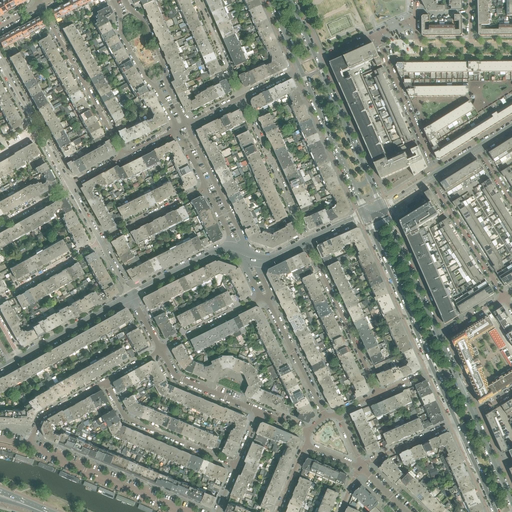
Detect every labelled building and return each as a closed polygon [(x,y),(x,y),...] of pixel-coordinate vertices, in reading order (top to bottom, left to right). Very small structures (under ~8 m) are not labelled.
[(9,6),(8,4),(6,0),(4,0),(1,2),(2,3),(7,12),(11,9),(10,6),(9,6)] [(14,4),(13,2),(13,1),(12,0),(6,0),(8,4),(9,6),(10,6),(11,9),(16,7),(15,4),(14,4)] [(78,6),(77,3),(76,3),(75,1),(76,1),(75,0),(73,0),(70,2),(75,11),(77,9),(78,10),(80,9),(78,6)] [(84,7),(80,0),(75,0),(76,1),(75,1),(76,3),(77,3),(78,6),(80,9),(84,7)] [(161,15),(158,8),(157,4),(159,3),(158,0),(155,1),(144,6),(145,10),(146,9),(149,16),(148,17),(150,20),(161,15)] [(193,7),(191,3),(192,3),(190,0),(189,0),(179,5),(182,11),(193,7)] [(226,7),(223,0),(220,2),(219,0),(206,0),(212,13),(223,8),(226,7)] [(264,14),(261,7),(258,0),(257,0),(247,5),(253,19),(264,14)] [(437,5),(437,2),(436,0),(425,0),(422,2),(426,9),(428,9),(429,9),(429,11),(445,10),(445,6),(444,6),(438,6),(437,5)] [(462,8),(461,0),(448,0),(448,3),(447,3),(445,4),(444,4),(444,6),(445,6),(445,10),(460,10),(462,8)] [(477,0),(478,10),(489,10),(491,9),(491,4),(491,0),(477,0)] [(75,11),(70,2),(65,4),(66,6),(67,8),(68,8),(69,10),(69,11),(70,14),(72,13),(72,12),(75,11)] [(69,10),(68,8),(67,8),(66,6),(65,4),(61,6),(65,16),(68,14),(68,15),(70,14),(69,11),(69,10)] [(65,16),(61,6),(56,9),(57,10),(56,10),(58,13),(58,12),(60,15),(59,15),(61,19),(63,18),(63,17),(65,16)] [(103,10),(99,12),(97,13),(99,16),(97,17),(98,20),(96,22),(97,23),(95,24),(98,29),(108,23),(106,19),(107,18),(110,16),(110,15),(112,14),(112,13),(109,7),(103,10)] [(196,13),(195,10),(194,10),(193,7),(182,11),(185,18),(196,13)] [(229,22),(226,15),(223,8),(212,13),(218,26),(229,22)] [(60,15),(58,12),(58,13),(56,10),(57,10),(56,9),(51,11),(56,21),(61,19),(59,15),(60,15)] [(489,14),(489,10),(478,10),(478,25),(488,25),(489,25),(489,20),(492,20),(491,13),(489,14)] [(202,27),(201,23),(200,24),(197,17),(198,16),(196,13),(185,18),(188,25),(186,26),(187,28),(189,27),(191,32),(192,31),(202,27)] [(270,27),(267,20),(264,14),(253,19),(256,25),(253,26),(252,27),(254,29),(257,27),(259,32),(270,27)] [(164,22),(161,16),(161,15),(150,20),(151,23),(152,23),(154,28),(155,30),(154,30),(156,34),(167,29),(170,28),(167,21),(164,22)] [(45,27),(39,17),(38,18),(38,17),(36,18),(36,19),(34,20),(36,23),(37,23),(38,25),(38,26),(40,30),(42,29),(45,27)] [(40,30),(38,26),(38,25),(37,23),(36,23),(34,20),(32,21),(30,22),(29,23),(31,26),(32,28),(32,29),(34,32),(37,31),(38,32),(40,31),(40,30)] [(235,35),(232,28),(229,22),(218,26),(224,39),(235,35)] [(34,32),(32,29),(32,28),(31,26),(29,23),(27,24),(25,25),(24,26),(25,29),(26,29),(27,31),(29,35),(34,32)] [(113,33),(111,29),(109,27),(110,26),(108,23),(98,29),(105,41),(115,36),(114,33),(113,33)] [(80,37),(73,25),(67,28),(63,30),(63,31),(64,33),(68,40),(69,42),(80,37)] [(29,35),(27,31),(26,29),(25,29),(24,26),(22,27),(21,27),(20,28),(19,29),(20,32),(21,32),(22,33),(22,34),(24,38),(29,35)] [(208,40),(205,34),(202,27),(192,31),(194,36),(189,38),(186,40),(187,42),(187,43),(193,40),(193,39),(195,39),(198,44),(208,40)] [(276,41),(273,34),(270,27),(259,32),(261,36),(258,38),(256,39),(258,43),(260,42),(263,41),(265,46),(276,41)] [(22,34),(22,33),(21,32),(20,32),(19,29),(18,28),(17,29),(16,29),(14,30),(13,31),(15,34),(16,35),(16,36),(19,40),(22,38),(22,39),(24,38),(22,34)] [(173,42),(167,29),(156,34),(157,37),(158,37),(161,44),(160,44),(162,47),(173,42)] [(19,40),(16,36),(16,35),(15,34),(13,31),(11,32),(11,31),(9,32),(9,33),(8,34),(10,36),(10,37),(11,38),(11,39),(13,43),(19,40)] [(13,43),(11,39),(11,38),(10,37),(10,36),(8,34),(6,35),(6,34),(4,35),(4,36),(3,36),(5,39),(5,40),(6,41),(6,42),(8,46),(13,43)] [(241,48),(238,41),(235,35),(224,39),(230,53),(241,48)] [(8,46),(6,42),(6,41),(5,40),(5,39),(3,36),(1,37),(0,37),(0,43),(3,49),(7,47),(6,47),(8,46)] [(120,46),(119,43),(117,39),(115,36),(105,41),(107,45),(97,51),(99,54),(109,48),(113,54),(123,48),(121,45),(120,46)] [(54,46),(52,44),(50,40),(50,39),(49,37),(45,39),(40,42),(39,42),(45,55),(55,49),(55,48),(54,47),(54,46)] [(86,49),(83,43),(80,37),(69,42),(71,45),(73,48),(75,52),(76,55),(86,49)] [(214,53),(208,40),(198,44),(195,46),(196,48),(199,47),(200,51),(199,52),(198,50),(195,52),(192,53),(193,54),(196,53),(196,55),(199,53),(200,54),(202,53),(203,57),(214,53)] [(180,48),(179,47),(177,41),(174,43),(174,42),(173,43),(173,42),(162,47),(163,51),(164,51),(165,53),(167,57),(166,58),(167,61),(179,55),(179,54),(179,53),(178,49),(180,48)] [(284,57),(279,48),(276,41),(265,46),(268,53),(270,52),(272,57),(280,58),(281,59),(284,57)] [(351,78),(346,80),(344,81),(340,73),(343,72),(368,61),(371,60),(372,62),(374,68),(375,68),(382,65),(374,46),(371,45),(332,62),(331,65),(381,179),(409,167),(414,176),(425,169),(426,166),(418,147),(413,149),(411,150),(411,151),(385,163),(384,160),(387,159),(351,78)] [(127,58),(125,54),(124,52),(123,48),(113,54),(120,67),(130,61),(128,58),(127,58)] [(249,61),(247,55),(250,54),(254,53),(253,51),(249,52),(248,50),(245,51),(245,50),(242,52),(241,48),(230,53),(236,67),(242,64),(247,62),(249,61)] [(60,59),(59,55),(57,52),(57,51),(56,50),(55,49),(45,55),(47,58),(45,60),(47,62),(49,61),(52,67),(62,61),(62,60),(61,59),(60,59)] [(93,61),(87,49),(86,49),(76,55),(77,57),(78,57),(80,61),(82,64),(82,65),(83,67),(90,63),(93,61)] [(23,60),(25,58),(22,52),(19,53),(16,55),(14,56),(9,58),(10,59),(10,60),(10,61),(11,62),(15,68),(15,69),(16,71),(17,71),(26,66),(23,60)] [(219,66),(217,60),(214,53),(203,57),(209,70),(219,66)] [(185,69),(184,67),(185,67),(183,62),(186,61),(183,55),(180,56),(179,55),(167,61),(169,64),(170,64),(171,67),(173,70),(172,71),(173,74),(185,69)] [(270,76),(287,68),(287,66),(284,57),(281,59),(280,58),(272,57),(273,58),(269,57),(268,61),(272,63),(272,64),(271,64),(266,67),(270,76)] [(69,73),(68,71),(67,71),(66,68),(64,64),(64,63),(63,62),(62,62),(62,61),(52,67),(56,73),(52,75),(54,77),(57,75),(59,79),(69,74),(69,73)] [(100,67),(105,65),(104,63),(101,65),(99,66),(98,64),(96,66),(93,61),(90,63),(83,67),(84,69),(85,69),(87,73),(89,76),(88,77),(90,79),(100,73),(98,69),(100,68),(100,67)] [(134,71),(132,67),(131,64),(130,61),(120,67),(127,79),(137,74),(135,70),(134,71)] [(404,63),(398,63),(396,66),(401,77),(404,77),(404,71),(404,63)] [(270,76),(266,67),(265,66),(258,69),(256,64),(250,66),(253,71),(257,83),(270,76)] [(32,77),(30,73),(26,66),(17,71),(17,72),(17,73),(18,74),(22,81),(22,82),(23,84),(24,84),(38,77),(44,73),(42,70),(37,73),(38,74),(32,77)] [(209,77),(215,74),(222,71),(219,66),(209,70),(209,71),(201,74),(201,77),(202,80),(203,80),(209,77)] [(386,73),(383,68),(374,72),(376,77),(374,78),(386,73)] [(187,84),(186,82),(190,80),(188,76),(189,76),(187,71),(186,71),(185,69),(173,74),(176,82),(172,83),(175,89),(186,84),(187,84)] [(511,105),(511,70),(505,70),(500,70),(494,70),(489,70),(484,70),(478,70),(473,70),(469,70),(464,71),(458,71),(453,71),(447,71),(442,71),(437,71),(431,71),(426,71),(420,71),(415,71),(410,71),(404,71),(404,77),(401,77),(403,83),(411,83),(411,89),(415,89),(420,89),(426,89),(431,89),(437,89),(442,89),(447,89),(452,89),(458,89),(463,89),(469,88),(469,97),(470,101),(474,108),(469,111),(465,113),(460,116),(455,119),(451,122),(447,125),(442,128),(438,130),(433,133),(436,138),(429,143),(432,148),(437,145),(440,150),(444,147),(449,145),(453,142),(457,140),(461,137),(465,135),(469,132),(473,130),(477,127),(481,124),(485,122),(489,119),(493,117),(497,114),(501,112),(506,109),(510,107),(511,105)] [(257,83),(253,71),(246,75),(245,74),(240,77),(242,83),(243,83),(244,86),(247,87),(249,86),(257,83)] [(104,80),(100,74),(100,73),(90,79),(91,81),(92,82),(93,84),(96,88),(95,89),(97,91),(107,86),(104,80)] [(388,79),(386,73),(374,78),(377,84),(388,79)] [(74,83),(73,80),(70,76),(71,76),(70,74),(69,74),(59,79),(61,83),(58,85),(59,85),(56,87),(56,86),(52,88),(54,90),(57,89),(58,91),(62,88),(61,86),(62,85),(66,91),(76,86),(76,85),(75,83),(74,83)] [(142,83),(140,81),(138,77),(137,74),(127,79),(129,83),(127,85),(127,84),(118,88),(120,92),(130,86),(134,92),(144,86),(142,83)] [(41,92),(35,82),(40,80),(38,77),(24,84),(24,85),(24,86),(25,87),(26,87),(30,94),(30,95),(30,96),(31,97),(41,92)] [(391,84),(388,79),(377,84),(379,89),(391,84)] [(232,91),(231,90),(229,86),(229,85),(226,80),(214,86),(219,98),(232,91)] [(296,88),(297,87),(294,81),(293,80),(292,80),(275,88),(280,98),(281,101),(286,98),(284,95),(285,94),(290,96),(293,90),(296,89),(296,88)] [(415,89),(411,89),(411,83),(403,83),(409,97),(415,97),(415,89)] [(188,91),(188,90),(187,89),(188,88),(186,84),(175,89),(185,109),(189,107),(188,104),(189,100),(185,92),(188,91)] [(393,90),(391,84),(379,89),(381,95),(393,90)] [(219,98),(214,86),(208,89),(207,85),(199,89),(201,93),(207,104),(219,98)] [(81,95),(79,91),(77,89),(77,88),(77,86),(76,86),(66,91),(73,104),(82,98),(83,97),(82,95),(81,95)] [(114,98),(107,86),(97,91),(98,94),(99,94),(102,101),(103,104),(114,98)] [(144,103),(155,97),(153,94),(152,94),(151,92),(148,94),(144,86),(134,92),(137,98),(137,99),(140,104),(144,102),(144,103)] [(280,98),(275,88),(263,94),(268,104),(280,98)] [(300,96),(300,95),(299,93),(298,92),(299,91),(298,90),(297,89),(297,90),(296,89),(293,90),(290,96),(294,103),(293,103),(294,106),(292,107),(294,111),(305,106),(304,106),(305,105),(304,103),(303,103),(300,96)] [(395,95),(393,90),(381,95),(384,100),(395,95)] [(44,99),(46,98),(47,99),(52,97),(50,94),(47,95),(47,94),(46,95),(43,96),(41,92),(31,97),(31,98),(32,100),(33,100),(37,107),(37,108),(37,109),(38,110),(48,105),(44,99)] [(190,112),(207,104),(201,93),(196,95),(197,96),(195,97),(196,100),(194,101),(189,100),(188,104),(189,107),(185,109),(187,112),(188,112),(189,112),(190,112)] [(13,106),(9,99),(6,94),(0,96),(0,106),(3,112),(13,106)] [(268,104),(263,94),(254,99),(252,100),(252,102),(252,104),(255,111),(268,104)] [(398,101),(395,95),(384,100),(386,106),(398,101)] [(163,113),(159,107),(155,100),(156,100),(155,97),(144,103),(146,106),(147,106),(148,108),(149,107),(150,109),(151,109),(154,115),(158,114),(158,116),(163,113)] [(88,107),(86,105),(84,101),(84,100),(83,98),(82,98),(73,104),(75,108),(73,109),(67,113),(68,115),(72,113),(76,110),(79,116),(89,110),(89,109),(89,108),(88,107)] [(117,104),(114,98),(103,104),(105,106),(109,113),(110,116),(121,110),(119,106),(123,104),(126,103),(125,100),(117,104)] [(400,106),(398,101),(386,106),(389,111),(400,106)] [(469,111),(474,108),(470,101),(465,104),(469,111)] [(55,118),(52,111),(59,107),(63,113),(65,112),(60,103),(53,107),(51,103),(48,105),(38,110),(39,110),(39,111),(39,113),(40,113),(46,123),(55,118)] [(469,111),(465,104),(460,107),(465,113),(469,111)] [(20,120),(16,112),(13,106),(3,112),(9,123),(14,120),(16,122),(20,120)] [(309,117),(306,110),(306,109),(305,107),(305,106),(294,111),(300,125),(311,120),(310,120),(311,119),(310,117),(309,117)] [(403,112),(400,106),(389,111),(391,117),(403,112)] [(465,113),(460,107),(456,110),(460,116),(465,113)] [(124,117),(123,114),(125,113),(123,109),(121,110),(110,116),(112,118),(114,122),(124,117)] [(510,116),(506,109),(501,112),(506,118),(510,116)] [(96,122),(96,121),(95,120),(93,117),(91,113),(91,112),(90,111),(89,110),(79,116),(85,128),(90,126),(96,122)] [(245,121),(240,110),(239,111),(239,110),(233,113),(233,114),(231,115),(231,114),(227,116),(233,127),(245,121)] [(460,116),(456,110),(451,112),(455,119),(460,116)] [(405,117),(403,112),(391,117),(394,122),(405,117)] [(451,112),(447,115),(451,122),(455,119),(451,112)] [(506,118),(501,112),(497,114),(502,121),(506,118)] [(159,127),(160,126),(161,126),(166,124),(166,123),(167,123),(165,120),(166,120),(163,113),(158,116),(158,114),(154,115),(152,121),(148,123),(147,122),(145,123),(149,132),(156,128),(159,127)] [(272,122),(274,121),(273,120),(276,119),(275,118),(274,115),(272,116),(270,117),(269,114),(265,116),(259,119),(260,121),(261,122),(264,129),(274,125),(272,122)] [(502,121),(497,114),(493,117),(498,124),(502,121)] [(451,122),(447,115),(442,118),(447,125),(451,122)] [(233,127),(227,116),(224,117),(225,118),(219,121),(218,120),(215,122),(220,131),(220,132),(221,133),(233,127)] [(126,131),(125,129),(126,128),(124,126),(123,126),(121,122),(126,120),(124,117),(114,122),(116,125),(115,125),(115,126),(124,143),(126,143),(134,139),(134,140),(137,138),(132,128),(126,131)] [(408,123),(405,117),(394,122),(396,128),(408,123)] [(498,124),(493,117),(489,119),(493,126),(498,124)] [(62,131),(55,118),(46,123),(51,133),(51,134),(52,135),(53,136),(62,131)] [(447,125),(442,118),(438,121),(442,128),(447,125)] [(493,126),(489,119),(485,122),(489,129),(493,126)] [(11,131),(23,124),(20,120),(16,122),(14,120),(9,123),(8,124),(10,127),(9,128),(11,131)] [(149,132),(145,123),(144,122),(142,123),(141,121),(139,122),(138,120),(136,121),(138,125),(132,128),(137,138),(140,137),(140,136),(144,134),(146,133),(149,132)] [(317,133),(316,131),(315,131),(312,123),(312,121),(311,121),(311,120),(300,125),(302,130),(299,131),(296,132),(294,133),(294,134),(292,134),(293,136),(296,135),(303,132),(306,139),(317,134),(317,133)] [(442,128),(438,121),(433,124),(438,130),(442,128)] [(101,132),(100,129),(98,125),(98,124),(97,123),(96,123),(96,122),(90,126),(85,128),(90,136),(93,140),(98,138),(103,135),(103,134),(102,132),(101,132)] [(220,131),(215,122),(199,130),(197,131),(197,132),(199,135),(202,134),(207,135),(208,133),(212,131),(212,133),(213,135),(220,131)] [(489,129),(485,122),(481,124),(485,131),(489,129)] [(410,128),(408,123),(396,128),(398,133),(410,128)] [(438,130),(433,124),(429,127),(433,133),(438,130)] [(485,131),(481,124),(477,127),(481,134),(485,131)] [(279,131),(277,129),(278,128),(282,127),(283,127),(282,125),(281,125),(280,125),(275,127),(274,125),(264,129),(269,139),(278,135),(277,132),(279,131)] [(436,138),(433,133),(429,127),(424,130),(429,143),(436,138)] [(481,134),(477,127),(473,130),(477,136),(481,134)] [(412,134),(410,128),(398,133),(401,139),(412,134)] [(238,137),(249,132),(248,129),(243,131),(241,132),(237,134),(238,137)] [(477,136),(473,130),(469,132),(473,139),(477,136)] [(69,143),(62,131),(53,136),(53,137),(54,138),(55,139),(58,146),(58,147),(59,148),(60,149),(70,143),(69,143)] [(252,139),(252,138),(251,136),(249,132),(238,137),(241,144),(252,139)] [(473,139),(469,132),(465,135),(469,141),(473,139)] [(210,143),(207,137),(207,135),(202,134),(199,135),(199,136),(200,139),(202,143),(203,145),(204,145),(203,146),(210,143)] [(282,140),(279,134),(278,135),(269,139),(270,141),(271,141),(272,145),(274,148),(274,149),(274,151),(275,151),(285,147),(288,145),(287,142),(288,141),(287,138),(282,140)] [(322,145),(318,137),(319,137),(318,135),(317,135),(317,134),(306,139),(312,153),(323,148),(323,147),(322,145)] [(415,139),(412,134),(401,139),(403,138),(406,143),(415,139)] [(469,141),(465,135),(461,137),(465,144),(469,141)] [(465,144),(461,137),(457,140),(461,147),(465,144)] [(258,152),(258,151),(257,149),(253,142),(254,141),(253,140),(252,139),(241,144),(247,157),(258,152)] [(461,147),(457,140),(453,142),(457,149),(461,147)] [(113,149),(108,141),(106,143),(103,145),(103,146),(109,156),(111,155),(110,155),(112,154),(113,153),(114,151),(113,150),(113,149)] [(511,152),(511,149),(507,141),(503,144),(509,154),(511,152)] [(62,153),(75,146),(72,142),(70,143),(60,149),(62,153)] [(172,153),(175,143),(175,142),(155,152),(159,160),(162,159),(161,158),(163,157),(163,156),(165,155),(165,154),(170,152),(172,153)] [(219,154),(214,143),(213,144),(212,142),(210,143),(203,146),(204,146),(204,147),(205,148),(209,155),(208,156),(209,158),(210,158),(219,154)] [(457,149),(453,142),(449,145),(453,152),(457,149)] [(186,160),(183,154),(177,143),(175,143),(172,153),(173,153),(176,157),(175,158),(176,160),(175,160),(176,162),(175,163),(176,165),(186,160)] [(40,154),(34,145),(33,144),(20,151),(26,161),(28,160),(29,161),(38,156),(37,155),(40,154)] [(509,154),(503,144),(498,147),(504,157),(509,154)] [(445,157),(440,150),(437,145),(432,148),(433,151),(437,159),(440,160),(445,157)] [(453,152),(449,145),(444,147),(449,154),(453,152)] [(77,151),(77,150),(75,146),(62,153),(65,157),(68,156),(71,154),(77,151)] [(109,156),(103,146),(91,152),(97,163),(109,156)] [(291,159),(285,147),(275,151),(275,152),(276,154),(280,161),(279,162),(280,163),(281,164),(291,159)] [(449,154),(444,147),(440,150),(445,157),(449,154)] [(504,157),(498,147),(493,150),(500,160),(504,157)] [(328,159),(324,152),(325,151),(324,149),(323,149),(323,148),(312,153),(318,167),(330,162),(329,162),(329,161),(329,159),(328,159)] [(500,160),(493,150),(489,153),(493,161),(494,162),(498,168),(498,167),(495,163),(500,160)] [(21,167),(25,165),(24,162),(26,161),(20,151),(14,154),(15,156),(11,158),(10,158),(8,159),(13,170),(15,168),(16,170),(20,168),(21,171),(23,176),(25,175),(23,172),(25,171),(23,168),(22,169),(21,167)] [(97,163),(91,152),(85,156),(85,154),(86,153),(84,151),(81,152),(84,157),(80,159),(85,169),(97,163)] [(160,162),(159,160),(155,152),(153,153),(152,153),(145,157),(144,157),(143,157),(143,158),(142,158),(147,168),(160,162)] [(263,162),(261,158),(259,155),(260,154),(259,153),(258,153),(258,152),(247,157),(245,158),(248,165),(250,164),(253,170),(264,165),(264,164),(263,163),(263,162)] [(226,163),(222,156),(220,153),(219,154),(210,158),(210,159),(211,161),(212,161),(215,168),(215,169),(216,171),(217,171),(216,171),(227,167),(225,164),(226,163)] [(85,169),(80,159),(73,162),(71,158),(65,161),(66,162),(71,172),(72,172),(73,174),(73,175),(75,175),(76,175),(85,169)] [(147,168),(142,158),(141,158),(140,159),(139,160),(133,163),(132,163),(130,164),(130,165),(135,175),(147,168)] [(13,170),(8,159),(5,161),(2,163),(0,164),(0,177),(2,176),(3,177),(12,172),(11,171),(13,170)] [(297,172),(291,160),(291,159),(281,164),(281,165),(282,166),(282,167),(286,174),(285,175),(286,176),(287,176),(287,177),(297,172)] [(192,172),(189,166),(186,160),(176,165),(174,166),(176,170),(178,169),(179,171),(173,174),(174,177),(180,173),(182,177),(192,172)] [(484,169),(483,167),(482,167),(477,160),(473,163),(479,173),(483,170),(486,175),(487,175),(483,169),(484,169)] [(334,173),(331,166),(331,165),(330,163),(329,163),(330,163),(329,163),(330,162),(318,167),(325,181),(336,176),(335,176),(335,175),(335,173),(334,173)] [(479,173),(473,163),(468,166),(474,176),(479,173)] [(55,181),(49,170),(45,164),(40,166),(38,168),(35,169),(38,174),(39,173),(40,175),(43,173),(46,180),(46,182),(50,183),(54,181),(55,181)] [(136,177),(135,175),(130,165),(129,165),(128,165),(127,165),(127,166),(120,170),(119,167),(118,167),(115,168),(121,179),(121,180),(124,179),(124,180),(128,178),(129,180),(127,181),(129,184),(131,183),(129,180),(136,177)] [(269,175),(267,171),(265,168),(266,168),(265,166),(264,166),(264,165),(253,170),(250,172),(253,178),(256,177),(259,183),(270,178),(270,177),(269,176),(269,175)] [(474,176),(468,166),(463,169),(470,179),(474,176)] [(232,177),(228,169),(227,167),(216,171),(217,172),(216,172),(217,174),(218,174),(222,181),(221,182),(222,184),(223,184),(223,185),(233,180),(232,177)] [(504,177),(511,172),(509,167),(501,172),(500,172),(504,177)] [(121,179),(115,168),(115,169),(114,169),(113,169),(112,170),(109,172),(105,174),(104,174),(103,175),(108,185),(121,179)] [(470,179),(463,169),(459,172),(465,182),(470,179)] [(302,177),(300,171),(297,172),(287,177),(287,178),(287,179),(288,179),(291,187),(292,189),(293,189),(303,185),(300,178),(302,177)] [(196,180),(192,172),(182,177),(185,183),(185,184),(185,185),(184,186),(186,190),(194,186),(195,186),(197,182),(195,180),(196,180)] [(465,182),(459,172),(454,174),(461,184),(465,182)] [(461,184),(454,174),(450,177),(456,187),(461,184)] [(108,185),(103,175),(84,185),(85,188),(93,190),(94,187),(99,185),(101,189),(105,187),(105,186),(108,185)] [(340,187),(337,180),(337,179),(336,177),(336,176),(325,181),(324,181),(329,193),(330,193),(331,195),(332,195),(342,191),(341,187),(340,187)] [(456,187),(450,177),(445,180),(451,190),(456,187)] [(276,191),(276,190),(275,189),(274,188),(273,185),(271,181),(271,179),(270,179),(270,178),(259,183),(265,196),(276,191)] [(484,189),(492,184),(489,179),(481,184),(484,189)] [(239,190),(235,182),(235,183),(233,180),(223,185),(224,187),(225,188),(228,195),(228,196),(229,197),(230,198),(240,193),(238,190),(239,190)] [(451,190),(445,180),(440,183),(445,191),(446,193),(446,192),(449,198),(450,198),(447,193),(451,190)] [(53,188),(56,186),(56,184),(54,181),(50,183),(46,182),(45,183),(42,185),(41,183),(39,184),(38,183),(34,186),(39,195),(53,188)] [(177,195),(174,189),(171,183),(158,190),(163,201),(166,199),(166,198),(172,195),(173,197),(177,195)] [(493,190),(491,186),(493,184),(492,184),(484,189),(482,190),(485,195),(493,190)] [(39,195),(34,186),(33,185),(31,186),(30,185),(21,191),(26,201),(27,201),(28,200),(29,199),(36,196),(37,197),(39,195)] [(309,197),(303,185),(293,189),(293,190),(292,190),(293,192),(294,192),(297,199),(297,200),(298,202),(303,200),(309,197)] [(26,201),(21,191),(19,188),(15,191),(16,193),(9,198),(10,200),(14,208),(15,207),(15,208),(16,207),(17,206),(24,202),(25,202),(26,202),(26,201)] [(95,197),(93,193),(93,190),(85,188),(82,189),(92,207),(101,202),(101,200),(100,199),(99,199),(98,197),(97,198),(96,196),(95,197)] [(163,201),(158,190),(145,196),(151,207),(154,205),(153,205),(160,202),(163,201)] [(486,201),(496,194),(493,190),(485,195),(483,196),(486,201)] [(282,204),(282,203),(281,201),(280,201),(277,194),(277,193),(277,192),(276,191),(265,196),(271,209),(282,204)] [(350,208),(345,196),(342,191),(332,195),(333,197),(335,197),(338,203),(337,206),(339,207),(343,215),(348,213),(349,212),(348,210),(349,210),(350,208)] [(455,308),(419,228),(418,227),(438,215),(439,216),(444,213),(441,208),(440,207),(431,192),(428,191),(424,193),(425,194),(430,202),(400,221),(406,236),(409,243),(412,250),(416,257),(417,262),(421,269),(424,276),(427,283),(430,291),(432,295),(435,302),(438,309),(442,316),(444,322),(447,323),(457,317),(458,316),(455,308)] [(240,193),(230,198),(230,199),(230,200),(231,201),(235,208),(235,209),(236,211),(247,206),(240,193)] [(489,205),(499,199),(496,194),(486,201),(489,205)] [(151,207),(145,196),(139,199),(137,200),(132,202),(138,213),(141,212),(141,211),(147,208),(151,207)] [(312,204),(310,200),(309,197),(303,200),(298,202),(299,202),(298,203),(299,205),(300,205),(301,208),(300,208),(301,209),(312,204)] [(455,207),(464,202),(461,197),(453,202),(452,202),(455,207)] [(14,208),(10,200),(9,198),(3,201),(0,202),(0,210),(2,214),(3,214),(5,214),(5,213),(12,209),(13,209),(14,208)] [(75,217),(71,210),(64,198),(63,199),(63,198),(61,200),(62,203),(60,210),(63,210),(65,214),(63,216),(64,218),(63,218),(65,222),(64,223),(65,223),(75,217)] [(208,207),(206,202),(204,199),(201,198),(198,199),(191,203),(192,205),(193,205),(196,209),(199,216),(211,210),(209,207),(208,207)] [(494,209),(502,203),(499,199),(489,205),(489,206),(491,205),(494,209)] [(55,214),(54,211),(58,209),(60,210),(62,203),(61,200),(56,203),(54,203),(53,204),(47,208),(46,208),(45,208),(44,209),(50,218),(53,216),(57,222),(58,219),(55,214)] [(460,210),(469,205),(466,200),(464,202),(455,207),(456,208),(458,206),(460,210)] [(108,214),(101,202),(92,207),(99,219),(108,214)] [(138,213),(132,202),(126,205),(119,209),(122,214),(125,220),(128,218),(128,217),(134,214),(135,215),(138,213)] [(343,215),(339,207),(337,206),(327,202),(327,204),(332,206),(331,209),(333,210),(330,211),(329,210),(328,209),(327,209),(325,204),(323,205),(324,208),(330,221),(343,215)] [(309,209),(315,206),(314,204),(314,203),(312,204),(301,209),(302,212),(303,212),(309,210),(309,209)] [(497,213),(505,208),(502,203),(494,209),(497,213)] [(286,214),(283,207),(283,206),(282,204),(271,209),(276,222),(288,217),(287,217),(288,216),(287,214),(286,214)] [(463,215),(473,209),(470,204),(469,205),(460,210),(463,215)] [(189,218),(187,214),(190,212),(187,206),(184,207),(180,209),(181,209),(174,213),(174,212),(171,214),(176,224),(189,218)] [(253,220),(250,213),(254,211),(253,208),(252,208),(248,210),(247,206),(236,211),(237,211),(236,212),(237,214),(238,214),(242,222),(241,223),(242,224),(243,225),(253,220)] [(330,221),(324,208),(317,211),(311,214),(310,214),(311,215),(316,227),(330,221)] [(499,218),(508,213),(505,208),(497,213),(499,218)] [(50,218),(44,209),(43,209),(42,210),(41,211),(34,215),(33,215),(32,215),(32,216),(31,216),(38,227),(51,220),(50,218)] [(466,220),(476,213),(473,209),(463,215),(466,220)] [(215,221),(213,216),(212,214),(212,213),(211,210),(199,216),(206,229),(217,224),(216,220),(215,221)] [(477,219),(475,215),(476,214),(476,213),(466,220),(469,224),(477,219)] [(502,223),(511,217),(508,213),(499,218),(502,223)] [(123,222),(122,221),(119,216),(112,220),(108,214),(99,219),(105,231),(107,231),(123,222)] [(176,224),(171,214),(168,215),(168,216),(161,219),(161,218),(158,220),(163,231),(176,224)] [(316,227),(311,215),(305,218),(306,219),(305,219),(304,219),(308,226),(309,228),(311,229),(316,227)] [(38,227),(31,216),(31,217),(30,216),(29,217),(28,218),(22,222),(21,222),(19,223),(19,224),(25,234),(38,227)] [(82,229),(78,223),(75,217),(65,223),(66,225),(65,226),(69,233),(70,233),(71,235),(82,229)] [(505,227),(511,223),(511,219),(511,217),(502,223),(505,227)] [(441,228),(450,223),(447,219),(439,224),(441,228)] [(472,229),(480,224),(477,219),(469,224),(472,229)] [(163,231),(158,220),(155,222),(148,225),(145,226),(150,237),(163,231)] [(257,226),(253,220),(243,225),(243,226),(244,227),(245,228),(246,230),(245,230),(249,237),(261,230),(258,225),(257,226)] [(451,229),(448,225),(450,224),(450,223),(441,228),(440,229),(443,234),(451,229)] [(25,234),(19,224),(18,224),(17,224),(16,224),(16,225),(9,229),(8,229),(7,230),(6,231),(12,242),(25,234)] [(204,248),(222,239),(221,239),(222,236),(223,236),(218,227),(219,227),(217,224),(206,229),(210,236),(208,237),(207,236),(204,238),(205,239),(200,241),(204,248)] [(297,235),(295,231),(296,231),(292,224),(279,230),(285,242),(293,238),(296,236),(297,235)] [(475,233),(483,228),(480,224),(472,229),(475,233)] [(285,242),(279,230),(274,233),(275,225),(271,227),(269,236),(266,246),(273,248),(285,242)] [(150,237),(145,226),(142,228),(142,229),(136,232),(135,231),(132,233),(137,243),(150,237)] [(266,246),(269,236),(271,227),(267,227),(264,231),(261,230),(249,237),(250,241),(266,246)] [(478,238),(486,233),(483,228),(475,233),(478,238)] [(88,241),(85,235),(82,229),(71,235),(73,237),(72,238),(76,245),(75,245),(77,248),(87,242),(87,241),(88,241)] [(368,249),(360,230),(357,229),(350,232),(352,237),(351,243),(355,244),(359,253),(368,249)] [(445,239),(454,234),(451,229),(443,234),(445,239)] [(6,244),(12,242),(6,231),(5,231),(4,231),(3,232),(0,233),(0,250),(1,252),(3,250),(1,246),(2,246),(2,247),(5,245),(8,249),(9,249),(6,244)] [(351,245),(350,243),(351,243),(352,237),(350,232),(332,240),(337,251),(342,249),(342,248),(344,247),(347,252),(348,254),(348,256),(349,252),(348,248),(349,247),(349,246),(351,245)] [(480,243),(489,238),(486,233),(478,238),(480,243)] [(448,243),(457,238),(454,234),(445,239),(448,243)] [(131,251),(125,240),(126,240),(124,236),(112,243),(114,247),(115,246),(117,250),(119,253),(118,254),(120,257),(131,251)] [(204,248),(200,241),(198,237),(184,244),(190,255),(193,253),(200,249),(200,250),(204,248)] [(449,249),(460,243),(457,238),(448,243),(447,244),(449,249)] [(483,247),(492,242),(489,238),(480,243),(483,247)] [(68,251),(65,246),(63,243),(62,240),(49,247),(55,258),(56,258),(57,257),(58,257),(60,255),(65,253),(66,253),(67,252),(67,251),(68,251)] [(330,254),(337,251),(332,240),(319,246),(320,246),(319,246),(318,248),(319,249),(318,249),(322,259),(326,257),(326,256),(330,254)] [(486,252),(495,247),(492,242),(483,247),(486,252)] [(454,253),(463,247),(460,243),(449,249),(450,249),(451,248),(454,253)] [(190,255),(184,244),(171,251),(176,262),(179,260),(179,259),(186,256),(186,257),(190,255)] [(55,258),(49,247),(36,255),(42,265),(43,265),(45,265),(45,264),(52,260),(53,260),(54,259),(55,258)] [(457,257),(465,252),(463,247),(454,253),(457,257)] [(489,257),(498,251),(495,247),(486,252),(489,257)] [(374,263),(371,256),(368,249),(359,253),(359,254),(358,254),(355,255),(356,258),(359,257),(363,268),(374,263)] [(135,257),(131,251),(120,257),(122,260),(124,263),(131,259),(135,257)] [(176,262),(171,251),(157,257),(162,268),(166,267),(165,266),(170,264),(172,263),(173,263),(176,262)] [(492,261),(500,256),(498,251),(489,257),(492,261)] [(460,262),(468,257),(465,252),(457,257),(460,262)] [(102,266),(99,260),(95,253),(79,261),(80,262),(83,268),(84,268),(84,269),(87,267),(87,266),(89,265),(93,271),(102,266)] [(313,268),(307,257),(306,254),(303,254),(299,256),(299,255),(299,256),(304,266),(305,268),(306,269),(309,268),(310,270),(313,268)] [(345,259),(348,258),(349,257),(348,256),(348,254),(343,256),(335,260),(335,259),(333,260),(327,263),(328,267),(339,262),(345,259)] [(42,266),(42,265),(36,255),(23,262),(29,273),(30,272),(31,272),(32,272),(32,271),(39,267),(40,267),(41,266),(42,266)] [(304,266),(299,256),(286,262),(291,273),(304,266)] [(501,262),(503,261),(500,256),(492,261),(495,265),(493,267),(501,262)] [(162,268),(157,257),(148,262),(143,265),(149,275),(152,274),(152,273),(159,269),(159,270),(162,268)] [(461,268),(471,261),(468,257),(460,262),(463,266),(461,267),(461,268)] [(135,266),(133,263),(131,259),(124,263),(128,271),(131,270),(132,270),(136,268),(135,266)] [(220,271),(223,270),(219,261),(216,263),(216,262),(206,267),(206,268),(205,268),(210,278),(220,273),(220,271)] [(237,270),(236,268),(236,267),(219,261),(223,270),(220,271),(220,273),(224,275),(228,276),(229,275),(230,273),(237,270)] [(466,271),(474,266),(471,261),(461,268),(464,272),(466,271)] [(29,273),(23,262),(10,269),(12,271),(12,272),(16,280),(17,280),(18,280),(19,279),(19,278),(26,274),(27,274),(28,274),(29,273)] [(289,274),(291,273),(286,262),(269,270),(268,273),(280,277),(281,275),(282,274),(285,280),(287,279),(285,276),(287,275),(288,277),(290,276),(289,274)] [(339,262),(328,267),(328,268),(329,270),(330,270),(332,275),(333,278),(333,279),(334,281),(335,281),(346,276),(339,262)] [(496,272),(504,266),(501,262),(493,267),(496,272)] [(71,281),(83,274),(84,274),(81,269),(77,263),(74,265),(75,266),(71,268),(68,269),(65,270),(71,281)] [(380,276),(377,270),(374,263),(363,268),(361,269),(363,273),(365,272),(366,275),(369,281),(380,276)] [(146,277),(149,275),(143,265),(136,268),(132,270),(131,270),(128,271),(135,283),(139,281),(138,280),(145,277),(146,277)] [(110,279),(102,266),(93,271),(99,282),(96,284),(97,286),(100,284),(110,279)] [(469,276),(477,271),(474,266),(466,271),(469,276)] [(210,278),(205,268),(204,268),(202,269),(202,270),(199,271),(195,273),(194,273),(193,274),(192,274),(192,275),(197,286),(210,279),(210,278)] [(246,282),(240,269),(239,269),(237,270),(230,273),(229,275),(232,281),(230,282),(233,288),(235,287),(246,282)] [(59,288),(71,281),(65,270),(62,272),(62,273),(56,276),(53,277),(59,288)] [(474,279),(482,274),(480,275),(477,271),(469,276),(472,281),(474,279)] [(281,282),(279,279),(280,277),(268,273),(267,275),(276,292),(286,287),(284,283),(286,282),(285,280),(282,282),(281,282)] [(197,286),(192,275),(191,274),(189,275),(189,276),(182,279),(181,279),(180,280),(179,281),(184,292),(191,289),(197,286)] [(476,284),(484,279),(485,279),(482,274),(474,279),(476,284)] [(510,284),(504,274),(499,277),(499,276),(499,277),(499,278),(500,279),(505,287),(510,284)] [(318,285),(315,277),(315,275),(314,275),(308,277),(303,280),(309,293),(320,287),(319,285),(318,285)] [(352,290),(346,276),(335,281),(334,282),(335,284),(336,284),(338,287),(340,292),(340,293),(340,294),(341,295),(352,290)] [(386,290),(383,283),(380,276),(369,281),(366,282),(368,286),(371,284),(375,295),(386,290)] [(47,295),(59,288),(53,277),(50,279),(44,283),(43,282),(41,284),(47,295)] [(117,293),(115,290),(110,279),(100,284),(104,291),(108,298),(117,293)] [(184,292),(179,281),(178,281),(176,282),(169,286),(168,286),(167,286),(166,287),(172,298),(178,295),(183,304),(185,303),(180,294),(184,292)] [(251,292),(249,289),(250,289),(246,282),(235,287),(240,297),(240,298),(240,299),(238,300),(236,296),(234,297),(236,301),(238,302),(247,298),(247,297),(250,296),(251,293),(250,292),(251,292)] [(494,294),(489,286),(490,286),(489,284),(488,284),(488,283),(487,284),(488,284),(483,287),(489,297),(494,294)] [(34,302),(47,295),(41,284),(38,286),(34,288),(32,290),(31,289),(28,291),(34,302)] [(172,298),(166,287),(165,287),(163,288),(163,289),(162,289),(160,290),(160,291),(158,292),(158,291),(156,292),(156,293),(161,305),(172,299),(172,298)] [(293,301),(290,294),(287,287),(286,287),(276,292),(281,303),(281,304),(281,306),(282,306),(293,301)] [(324,298),(322,293),(321,290),(320,287),(309,293),(315,306),(326,300),(325,298),(324,298)] [(489,297),(483,287),(479,290),(485,300),(489,297)] [(360,296),(359,295),(358,294),(355,295),(352,290),(341,295),(341,296),(342,298),(343,298),(344,301),(346,306),(346,307),(347,308),(348,309),(359,304),(356,298),(360,296)] [(389,296),(386,290),(375,295),(377,298),(375,299),(376,301),(378,301),(389,296)] [(485,300),(479,290),(474,292),(480,302),(485,300)] [(22,309),(34,302),(28,291),(25,293),(26,293),(22,295),(19,297),(19,296),(16,298),(20,305),(21,307),(21,308),(22,308),(22,309)] [(97,304),(108,298),(104,291),(98,293),(98,292),(95,293),(94,293),(91,295),(91,294),(87,295),(90,300),(93,306),(97,304)] [(233,303),(230,296),(228,292),(215,298),(221,309),(222,309),(223,308),(224,308),(227,306),(231,304),(233,304),(233,303)] [(480,302),(474,292),(469,295),(476,305),(480,302)] [(161,305),(156,293),(155,293),(154,293),(153,294),(145,298),(144,300),(151,313),(157,310),(156,307),(158,306),(161,305)] [(90,308),(93,306),(90,300),(87,295),(85,297),(84,295),(84,296),(83,294),(79,296),(80,297),(82,300),(79,302),(78,301),(75,302),(81,313),(84,311),(85,311),(87,310),(90,308)] [(476,305),(469,295),(465,298),(471,308),(476,305)] [(395,309),(389,296),(378,301),(384,314),(395,309)] [(20,305),(16,298),(14,299),(13,299),(16,305),(12,307),(13,309),(14,309),(16,308),(18,307),(20,305)] [(221,309),(215,298),(203,304),(208,315),(209,315),(211,315),(211,314),(218,310),(219,311),(220,310),(220,309),(221,309)] [(471,308),(465,298),(460,301),(467,311),(471,308)] [(467,311),(460,301),(456,304),(454,299),(461,315),(467,311)] [(330,311),(328,306),(327,303),(328,303),(326,300),(315,306),(321,319),(332,313),(331,311),(330,311)] [(300,314),(296,308),(293,301),(282,306),(282,307),(283,309),(284,309),(285,312),(288,317),(287,318),(288,319),(289,319),(289,320),(300,314)] [(11,310),(7,302),(2,305),(1,306),(0,306),(0,309),(0,310),(5,318),(4,319),(6,322),(18,315),(14,309),(13,309),(12,309),(11,310)] [(81,313),(75,302),(72,304),(72,305),(69,307),(75,317),(78,315),(81,313)] [(208,315),(203,304),(190,311),(196,321),(197,321),(198,321),(199,320),(203,318),(205,317),(206,317),(208,316),(208,315)] [(364,315),(359,304),(348,309),(347,310),(348,312),(349,312),(353,320),(353,321),(353,322),(354,322),(354,323),(365,318),(365,317),(367,316),(366,314),(364,315)] [(75,317),(69,307),(66,308),(66,307),(59,311),(60,312),(57,314),(63,324),(66,322),(65,322),(70,319),(72,318),(75,317)] [(493,313),(496,317),(506,311),(503,307),(493,313)] [(254,320),(259,308),(257,308),(240,316),(239,317),(244,326),(249,324),(248,323),(250,322),(249,321),(252,319),(254,320)] [(270,327),(263,314),(261,309),(259,308),(254,320),(257,321),(259,324),(257,325),(258,327),(257,327),(259,332),(270,327)] [(133,321),(129,314),(127,310),(125,309),(119,313),(125,323),(126,323),(127,324),(129,322),(130,323),(133,321)] [(400,322),(395,309),(384,314),(390,327),(400,322)] [(196,321),(190,311),(178,317),(179,319),(180,322),(178,324),(181,329),(183,328),(184,327),(184,328),(186,327),(186,326),(193,323),(194,323),(195,322),(196,321)] [(509,317),(506,311),(496,317),(500,323),(509,317)] [(112,331),(125,323),(119,313),(117,314),(116,315),(112,317),(109,319),(108,319),(107,320),(106,321),(112,331)] [(337,324),(334,319),(333,316),(334,315),(332,313),(321,319),(327,331),(338,326),(338,325),(337,324)] [(63,324),(57,314),(54,315),(53,314),(47,318),(48,319),(45,321),(50,331),(53,329),(60,325),(63,324)] [(168,320),(165,314),(155,319),(156,320),(157,322),(157,323),(158,325),(159,325),(168,320)] [(306,328),(303,321),(300,314),(289,320),(289,321),(290,322),(291,323),(292,325),(294,330),(294,331),(295,333),(296,333),(306,328)] [(21,331),(19,330),(20,329),(18,326),(19,326),(17,324),(19,323),(18,322),(19,321),(18,319),(20,318),(18,315),(6,322),(8,324),(12,331),(12,332),(15,338),(16,338),(20,336),(21,331)] [(50,331),(45,321),(42,322),(41,321),(38,323),(37,322),(39,321),(36,317),(33,318),(34,320),(35,323),(33,324),(34,326),(32,328),(38,338),(41,336),(41,335),(47,332),(50,331)] [(237,330),(244,327),(244,326),(239,317),(228,323),(233,332),(235,335),(239,333),(237,330)] [(509,386),(511,384),(511,370),(510,372),(502,377),(502,376),(499,378),(500,378),(495,381),(488,385),(484,376),(481,369),(482,369),(481,365),(478,358),(477,358),(475,355),(479,354),(476,349),(473,350),(470,342),(484,334),(494,327),(491,322),(487,317),(484,319),(478,322),(469,328),(465,331),(464,331),(458,335),(451,339),(455,347),(456,347),(459,353),(458,353),(461,358),(463,364),(468,375),(471,381),(473,386),(474,388),(476,393),(478,397),(477,398),(480,404),(483,403),(486,401),(493,396),(501,391),(501,392),(507,387),(509,386)] [(511,323),(511,321),(509,317),(500,323),(503,329),(511,323)] [(369,324),(365,318),(354,323),(355,325),(356,326),(357,329),(359,334),(359,335),(360,336),(361,336),(361,337),(372,332),(369,324)] [(174,331),(168,320),(159,325),(159,326),(160,328),(161,328),(162,331),(163,333),(165,336),(165,337),(165,338),(166,338),(167,339),(177,333),(175,330),(174,331)] [(113,333),(112,331),(106,321),(105,321),(104,321),(104,322),(101,324),(97,326),(96,326),(94,327),(94,328),(99,338),(100,337),(101,340),(105,338),(104,335),(108,333),(109,335),(113,333)] [(406,336),(400,322),(390,327),(396,341),(406,336)] [(233,332),(228,323),(216,329),(221,339),(222,339),(221,338),(233,332)] [(507,335),(511,331),(511,323),(503,329),(507,335)] [(38,338),(32,328),(32,326),(30,327),(30,326),(27,327),(27,328),(27,331),(26,332),(24,331),(24,332),(21,331),(20,336),(16,338),(18,341),(19,345),(20,344),(21,346),(22,345),(22,346),(26,343),(28,342),(29,342),(31,341),(32,341),(35,339),(38,338)] [(342,334),(341,334),(340,331),(339,329),(340,328),(339,327),(338,326),(327,331),(328,333),(327,334),(329,337),(330,340),(331,339),(332,342),(343,337),(343,336),(342,334)] [(274,337),(271,330),(271,329),(270,327),(259,332),(265,345),(275,340),(275,339),(275,337),(274,337)] [(87,345),(99,338),(94,328),(93,328),(91,328),(91,329),(88,331),(87,332),(84,333),(83,333),(82,334),(81,335),(87,345)] [(141,335),(138,330),(137,328),(130,333),(127,334),(130,341),(141,335)] [(313,341),(310,335),(306,328),(296,333),(295,334),(296,336),(298,336),(299,339),(301,344),(301,345),(302,346),(302,347),(313,341)] [(221,339),(216,329),(204,335),(209,345),(215,342),(221,339)] [(495,329),(489,332),(499,349),(500,350),(506,346),(495,329)] [(378,345),(375,339),(375,338),(376,338),(379,337),(378,335),(374,337),(372,332),(361,337),(361,339),(362,340),(366,348),(366,350),(367,350),(378,345)] [(74,352),(87,345),(81,335),(80,335),(79,335),(78,336),(76,338),(71,340),(69,341),(69,342),(74,352)] [(148,348),(144,341),(141,335),(130,341),(128,343),(132,349),(130,350),(131,351),(132,351),(133,350),(132,349),(134,348),(138,355),(147,350),(148,348)] [(209,345),(204,335),(192,341),(195,347),(197,351),(203,348),(209,345)] [(412,349),(408,340),(406,336),(396,341),(401,352),(402,352),(403,353),(404,353),(412,349)] [(347,344),(346,344),(344,340),(344,339),(344,337),(343,337),(332,342),(333,344),(332,344),(335,350),(336,350),(337,352),(347,347),(348,346),(347,344)] [(280,350),(279,347),(277,343),(277,342),(276,341),(276,340),(275,340),(265,345),(264,346),(266,351),(263,353),(264,355),(267,354),(267,353),(269,353),(271,358),(282,353),(282,352),(281,350),(280,350)] [(319,354),(314,342),(313,341),(302,347),(303,347),(302,348),(303,349),(304,350),(307,356),(307,357),(308,359),(309,359),(308,360),(319,354)] [(62,359),(74,352),(69,342),(68,342),(67,342),(66,342),(66,343),(63,345),(61,346),(59,347),(58,347),(57,348),(56,348),(56,349),(62,359)] [(189,357),(182,345),(173,350),(173,351),(179,362),(189,357)] [(382,353),(378,346),(378,345),(367,350),(367,351),(368,353),(369,353),(371,359),(372,362),(373,364),(374,364),(374,365),(385,359),(382,353)] [(352,355),(351,354),(349,350),(349,349),(348,347),(347,347),(337,352),(338,354),(337,354),(340,360),(341,360),(342,362),(352,357),(353,356),(352,355)] [(128,359),(125,353),(122,348),(109,355),(115,366),(116,366),(116,365),(116,366),(118,365),(118,364),(125,360),(126,360),(127,360),(128,359)] [(63,362),(61,359),(62,359),(56,349),(55,349),(53,349),(53,350),(46,354),(45,354),(44,355),(44,356),(43,356),(49,366),(55,362),(57,365),(63,362)] [(420,368),(415,355),(412,349),(404,353),(408,362),(407,366),(410,368),(412,373),(420,370),(420,368)] [(288,365),(288,363),(287,363),(283,356),(284,355),(283,354),(282,353),(271,358),(274,364),(270,366),(271,368),(273,367),(273,366),(275,365),(278,371),(288,366),(288,365)] [(326,367),(323,361),(323,360),(324,360),(327,359),(331,357),(330,355),(322,359),(319,354),(308,360),(309,360),(309,362),(311,362),(312,366),(314,369),(313,370),(314,372),(315,372),(326,367)] [(115,366),(109,355),(97,362),(103,373),(103,372),(104,373),(106,372),(106,371),(113,367),(115,367),(115,366)] [(42,369),(49,366),(43,356),(42,356),(41,357),(36,360),(33,362),(32,361),(31,362),(31,363),(30,363),(36,373),(37,375),(43,372),(42,369)] [(193,373),(197,363),(192,361),(190,356),(189,357),(179,362),(180,365),(181,365),(182,365),(184,368),(184,369),(186,370),(193,373)] [(233,370),(237,359),(234,358),(232,357),(223,357),(221,356),(218,357),(219,359),(223,370),(228,368),(233,370)] [(357,365),(356,365),(354,360),(354,359),(353,358),(352,357),(342,362),(342,364),(342,365),(345,371),(345,370),(346,372),(357,367),(357,366),(357,365)] [(216,374),(216,373),(223,370),(219,359),(212,362),(213,365),(208,367),(210,374),(208,379),(208,380),(212,381),(213,380),(214,380),(216,374)] [(240,373),(244,362),(237,359),(233,370),(240,373)] [(103,373),(97,362),(84,369),(90,380),(91,380),(91,379),(91,380),(93,379),(93,378),(100,374),(101,374),(102,374),(103,373)] [(149,379),(147,375),(149,374),(151,375),(154,362),(152,362),(135,372),(140,381),(141,384),(148,380),(149,382),(150,381),(149,379)] [(156,386),(166,380),(163,374),(159,367),(157,363),(154,362),(151,375),(152,375),(154,378),(153,379),(151,381),(152,382),(151,383),(153,388),(156,386)] [(257,375),(256,371),(256,370),(249,363),(248,364),(244,362),(240,373),(245,375),(247,380),(257,375)] [(36,373),(30,363),(29,363),(28,364),(27,365),(20,369),(19,369),(18,370),(17,370),(17,371),(22,380),(29,377),(36,373)] [(210,374),(208,367),(208,366),(205,367),(203,366),(197,363),(193,373),(207,379),(208,379),(210,374)] [(294,379),(295,378),(294,376),(293,376),(290,369),(290,368),(289,366),(288,366),(278,371),(285,384),(295,379),(294,379)] [(412,373),(410,368),(407,366),(400,369),(399,368),(397,369),(397,367),(391,369),(396,380),(412,373)] [(331,377),(328,372),(326,367),(315,372),(315,373),(316,375),(317,375),(317,376),(319,379),(318,380),(319,382),(320,382),(331,377)] [(364,380),(364,379),(364,377),(362,377),(361,377),(359,371),(359,370),(358,368),(357,368),(357,367),(346,372),(349,379),(350,379),(351,382),(352,382),(353,385),(364,380)] [(90,380),(84,369),(72,376),(78,387),(78,386),(79,387),(80,386),(81,385),(83,384),(88,381),(90,381),(90,380)] [(396,380),(391,369),(384,372),(381,374),(381,373),(377,375),(380,382),(381,382),(382,384),(384,385),(386,384),(387,385),(396,380)] [(22,380),(17,371),(16,371),(14,371),(14,372),(7,376),(6,376),(4,377),(4,378),(9,388),(22,380)] [(134,385),(140,381),(135,372),(121,379),(126,388),(133,384),(134,385)] [(253,393),(259,389),(263,386),(260,382),(266,378),(265,376),(259,380),(257,375),(247,380),(250,387),(249,388),(246,394),(247,396),(251,397),(253,393)] [(78,387),(72,376),(59,383),(65,394),(66,394),(68,393),(68,392),(75,388),(76,388),(77,388),(77,387),(78,387)] [(337,390),(331,377),(320,382),(320,383),(321,385),(322,385),(325,392),(324,392),(324,393),(325,395),(325,396),(336,390),(337,390)] [(9,388),(4,378),(3,378),(2,378),(0,379),(0,387),(2,391),(2,392),(9,388)] [(126,388),(121,379),(115,383),(114,385),(116,388),(122,398),(125,396),(123,395),(122,393),(122,390),(126,388)] [(299,389),(296,382),(296,381),(296,379),(295,379),(285,384),(288,390),(291,396),(301,392),(301,391),(300,389),(299,389)] [(175,388),(174,387),(173,387),(172,387),(168,385),(167,384),(168,383),(166,380),(156,386),(160,394),(171,398),(175,388)] [(368,392),(369,390),(365,383),(366,382),(365,380),(364,380),(353,385),(356,391),(355,391),(356,393),(355,393),(355,394),(357,398),(366,393),(368,392)] [(432,394),(427,383),(425,382),(416,386),(418,392),(422,399),(432,394)] [(65,395),(65,394),(59,383),(49,389),(47,391),(53,402),(53,401),(54,402),(56,401),(56,400),(56,399),(62,395),(63,395),(65,395)] [(414,394),(418,392),(416,386),(414,387),(416,390),(414,391),(413,390),(410,391),(409,389),(406,390),(410,398),(414,396),(414,394)] [(184,404),(188,394),(188,393),(186,392),(185,392),(178,389),(176,388),(175,388),(171,398),(184,404)] [(260,401),(264,392),(260,390),(259,389),(253,393),(251,397),(252,398),(253,398),(260,401)] [(344,403),(342,399),(340,396),(343,395),(343,393),(339,395),(336,390),(325,396),(326,396),(325,396),(326,398),(327,398),(331,408),(333,408),(344,403)] [(410,398),(406,390),(404,391),(404,392),(404,393),(398,396),(397,395),(396,396),(395,397),(400,407),(411,402),(410,398)] [(53,402),(47,391),(35,398),(35,399),(41,409),(43,408),(43,407),(50,403),(51,403),(53,402)] [(272,406),(277,396),(278,393),(272,391),(273,394),(264,391),(264,392),(260,401),(272,406)] [(109,402),(103,392),(102,392),(94,396),(91,397),(97,408),(103,405),(109,402)] [(304,397),(302,395),(303,394),(302,392),(301,392),(291,396),(294,403),(296,408),(297,407),(298,409),(309,404),(306,398),(304,399),(304,397)] [(197,410),(202,399),(201,399),(201,398),(199,398),(191,395),(191,394),(189,394),(188,394),(189,394),(188,394),(184,404),(184,405),(197,410)] [(438,408),(432,394),(422,399),(424,406),(427,413),(438,408)] [(136,402),(133,396),(131,396),(123,401),(127,407),(136,402)] [(290,407),(293,405),(292,402),(289,404),(289,405),(287,406),(287,405),(284,404),(285,402),(282,401),(283,398),(277,396),(272,406),(273,407),(273,408),(287,414),(288,412),(289,410),(287,409),(288,408),(287,407),(290,406),(290,407)] [(97,408),(91,397),(88,399),(86,400),(83,402),(80,403),(86,415),(91,412),(92,411),(97,408)] [(400,407),(395,397),(394,397),(393,397),(393,398),(390,399),(386,401),(385,400),(384,401),(384,402),(383,402),(388,412),(400,407)] [(41,409),(35,399),(29,402),(30,404),(34,411),(35,412),(41,409)] [(210,416),(215,405),(214,405),(214,404),(213,403),(212,404),(208,402),(204,401),(204,400),(203,399),(202,399),(197,410),(210,415),(210,416)] [(142,418),(147,407),(143,406),(143,407),(137,404),(136,402),(127,407),(130,413),(135,415),(142,418)] [(388,412),(383,402),(382,402),(381,402),(381,403),(377,405),(374,406),(371,407),(374,413),(375,414),(376,417),(388,412)] [(86,415),(80,403),(77,405),(72,408),(69,410),(75,421),(86,415)] [(511,412),(506,403),(501,406),(507,414),(511,412)] [(30,425),(35,412),(34,411),(30,404),(24,407),(26,409),(21,412),(20,424),(30,425)] [(315,416),(309,404),(298,409),(300,413),(299,415),(310,419),(310,418),(310,417),(311,418),(315,416)] [(224,420),(228,410),(227,409),(226,409),(225,409),(218,406),(217,405),(216,405),(215,405),(210,416),(223,421),(224,420)] [(155,423),(160,413),(147,407),(142,418),(144,419),(145,419),(150,421),(152,422),(153,423),(154,423),(155,423)] [(374,413),(371,407),(369,408),(369,407),(362,410),(365,417),(367,416),(370,414),(374,413)] [(443,419),(438,408),(427,413),(431,420),(433,425),(442,421),(443,419)] [(75,421),(69,410),(64,412),(70,424),(70,425),(72,428),(73,429),(73,428),(75,429),(77,428),(75,426),(76,426),(74,423),(76,422),(75,421)] [(247,420),(247,417),(229,410),(228,410),(224,420),(228,422),(229,421),(231,422),(229,427),(232,428),(234,425),(236,424),(247,420)] [(368,423),(365,417),(362,410),(351,415),(353,421),(354,420),(354,421),(356,424),(355,425),(356,427),(357,427),(368,423)] [(496,417),(493,410),(485,415),(488,421),(496,417)] [(20,424),(21,412),(5,411),(4,423),(8,424),(8,423),(16,423),(16,424),(20,424)] [(120,422),(114,411),(107,414),(106,415),(100,418),(98,419),(97,420),(94,422),(92,423),(95,429),(98,434),(109,428),(120,422)] [(70,424),(64,412),(63,412),(59,414),(63,422),(63,423),(65,426),(70,424)] [(169,429),(173,418),(160,413),(155,423),(156,423),(156,424),(158,425),(158,424),(166,427),(166,428),(167,429),(168,429),(169,429)] [(310,419),(299,415),(297,413),(295,417),(309,423),(310,419)] [(63,422),(59,414),(47,421),(47,423),(45,422),(42,430),(45,436),(54,432),(52,427),(53,425),(54,426),(58,423),(58,424),(63,422)] [(496,423),(494,418),(496,417),(488,421),(490,425),(496,423)] [(182,434),(186,424),(173,418),(169,429),(169,430),(171,430),(174,431),(179,433),(179,434),(180,434),(181,434),(182,434)] [(424,429),(421,423),(419,418),(406,424),(411,435),(414,434),(414,433),(420,430),(421,431),(424,429)] [(241,439),(243,433),(248,422),(247,420),(236,424),(236,426),(234,425),(232,428),(234,429),(233,431),(232,431),(230,435),(241,439)] [(433,425),(431,420),(429,420),(424,422),(421,423),(424,429),(433,425)] [(123,440),(127,428),(124,427),(124,428),(123,427),(121,426),(121,425),(122,425),(120,422),(109,428),(114,436),(123,440)] [(411,435),(406,424),(401,426),(400,422),(398,423),(399,426),(400,427),(393,429),(398,441),(401,439),(404,437),(408,436),(411,435)] [(272,439),(276,429),(263,423),(261,424),(253,443),(260,446),(264,448),(267,441),(265,440),(266,437),(272,439)] [(371,429),(368,423),(357,427),(357,428),(358,430),(359,430),(362,437),(361,438),(362,440),(363,440),(363,441),(374,436),(371,429)] [(195,440),(199,429),(186,424),(182,434),(182,435),(184,436),(184,435),(188,437),(192,438),(192,439),(194,440),(195,440)] [(134,445),(139,433),(136,432),(131,430),(127,428),(123,440),(133,445),(134,445)] [(208,445),(212,435),(199,429),(195,440),(195,441),(197,441),(198,441),(202,443),(205,444),(205,445),(207,445),(208,445)] [(291,441),(293,436),(276,429),(272,439),(278,442),(279,441),(279,440),(287,443),(291,441)] [(398,441),(393,429),(383,434),(388,444),(388,445),(391,444),(391,443),(395,441),(395,442),(398,441)] [(58,444),(60,437),(55,435),(54,432),(45,436),(46,439),(58,444)] [(241,439),(230,435),(229,435),(221,432),(220,436),(227,439),(239,443),(241,439)] [(146,450),(151,438),(148,437),(142,435),(139,433),(134,445),(146,450)] [(457,450),(453,441),(450,434),(448,433),(439,437),(441,443),(440,443),(440,446),(439,450),(443,452),(446,447),(449,453),(457,450)] [(73,450),(78,440),(64,435),(64,436),(62,435),(60,437),(58,444),(73,450)] [(216,444),(218,439),(219,438),(212,435),(208,445),(209,446),(210,447),(211,446),(215,448),(217,444),(216,444)] [(293,460),(297,450),(301,441),(300,439),(293,436),(291,441),(287,443),(284,445),(286,449),(288,449),(285,454),(283,453),(282,455),(283,456),(293,460)] [(380,449),(378,444),(377,445),(374,436),(363,441),(363,442),(364,443),(364,444),(366,448),(368,454),(380,449)] [(440,443),(441,443),(439,437),(429,441),(433,449),(440,446),(440,443)] [(158,455),(163,443),(159,442),(154,440),(151,438),(146,450),(151,452),(149,457),(151,458),(153,455),(151,455),(152,452),(158,455)] [(234,456),(236,450),(239,443),(227,439),(222,452),(225,453),(225,454),(227,454),(228,454),(233,456),(234,456)] [(88,456),(92,446),(85,443),(78,440),(73,450),(88,456)] [(434,452),(433,449),(429,441),(426,443),(420,446),(419,446),(416,447),(421,458),(434,452)] [(170,460),(174,448),(171,447),(168,446),(166,445),(166,444),(163,443),(158,455),(162,457),(160,462),(161,463),(161,464),(163,465),(165,462),(162,461),(164,457),(170,460)] [(258,460),(261,454),(264,448),(260,446),(253,443),(248,456),(258,460)] [(111,466),(115,456),(116,454),(111,451),(113,447),(118,450),(119,448),(111,444),(108,452),(100,449),(96,460),(111,466)] [(96,460),(100,449),(92,446),(88,456),(96,460)] [(421,458),(416,447),(413,448),(414,449),(410,451),(408,451),(405,452),(410,463),(421,458)] [(181,465),(186,453),(183,452),(180,451),(177,450),(178,449),(174,448),(170,460),(181,465)] [(126,472),(130,462),(125,460),(127,456),(128,452),(125,450),(124,449),(122,453),(125,454),(123,459),(115,456),(111,466),(126,472)] [(13,454),(0,450),(0,455),(4,457),(4,458),(9,459),(9,458),(12,459),(13,454)] [(448,455),(441,458),(443,464),(448,462),(451,469),(463,464),(462,460),(461,461),(460,459),(459,458),(459,457),(458,454),(459,454),(457,450),(449,453),(447,454),(448,455)] [(410,463),(405,452),(402,453),(402,454),(400,455),(404,462),(405,465),(410,463)] [(193,469),(198,458),(195,457),(194,457),(192,456),(189,455),(189,454),(186,453),(181,465),(193,469)] [(33,465),(34,461),(15,455),(14,459),(33,465)] [(145,468),(138,465),(139,463),(140,463),(140,462),(141,462),(142,459),(141,458),(141,457),(138,456),(135,464),(130,462),(126,472),(141,479),(145,468)] [(255,474),(257,467),(259,464),(257,463),(258,460),(248,456),(246,462),(245,464),(247,464),(244,470),(255,474)] [(288,473),(290,466),(293,460),(283,456),(282,458),(281,457),(279,462),(277,461),(274,467),(277,468),(288,473)] [(205,474),(210,463),(206,461),(206,462),(203,460),(201,459),(198,458),(193,469),(205,474)] [(303,469),(301,474),(301,475),(302,475),(303,476),(305,473),(308,472),(308,471),(310,472),(314,461),(308,459),(303,469)] [(399,471),(394,465),(391,462),(389,459),(381,467),(379,469),(382,472),(383,471),(389,477),(388,477),(390,480),(399,471)] [(323,477),(328,467),(314,461),(310,472),(323,477)] [(55,473),(56,470),(39,463),(38,465),(39,466),(55,473)] [(217,479),(222,468),(218,466),(218,467),(215,465),(213,464),(210,463),(205,474),(203,479),(205,480),(206,478),(208,478),(209,476),(211,477),(209,480),(212,481),(213,478),(217,479)] [(451,469),(447,470),(450,477),(454,475),(457,481),(468,476),(467,473),(466,474),(465,471),(465,470),(464,469),(463,467),(464,467),(463,464),(451,469)] [(336,483),(341,473),(328,467),(323,477),(336,483)] [(156,485),(160,474),(145,468),(141,479),(156,485)] [(223,482),(227,472),(227,470),(222,468),(217,479),(223,482)] [(282,486),(285,479),(288,473),(277,468),(271,481),(282,486)] [(436,468),(429,471),(431,477),(439,474),(436,468)] [(250,484),(252,480),(255,474),(244,470),(242,475),(241,475),(240,476),(237,482),(247,486),(248,484),(250,484)] [(82,480),(61,471),(59,476),(80,485),(82,480)] [(400,481),(405,476),(399,471),(390,480),(393,483),(394,482),(396,484),(397,485),(400,481)] [(175,481),(168,478),(169,475),(162,472),(160,475),(160,474),(156,485),(171,491),(175,481)] [(343,485),(347,476),(347,475),(341,473),(336,483),(343,485)] [(419,483),(409,473),(406,475),(405,476),(400,481),(403,484),(403,483),(409,489),(408,489),(411,492),(419,483)] [(453,488),(449,490),(450,493),(451,492),(457,489),(460,496),(462,495),(474,489),(473,486),(472,487),(471,485),(471,484),(470,483),(470,482),(469,480),(470,480),(468,476),(457,481),(457,482),(454,483),(456,486),(453,487),(453,488)] [(306,495),(308,489),(311,482),(308,481),(301,478),(299,481),(300,481),(299,484),(297,488),(296,488),(295,491),(306,495)] [(186,498),(190,487),(191,485),(188,484),(187,486),(175,481),(171,491),(186,498)] [(277,499),(279,492),(282,486),(271,481),(266,494),(277,499)] [(96,491),(98,487),(85,482),(83,486),(86,487),(85,490),(91,492),(92,490),(96,491)] [(242,499),(245,493),(247,486),(237,482),(232,495),(240,499),(242,499)] [(422,502),(430,494),(419,483),(411,492),(414,494),(419,499),(419,500),(422,502)] [(218,493),(221,487),(214,484),(213,487),(209,486),(208,489),(218,493)] [(370,495),(368,493),(364,489),(365,489),(362,486),(353,496),(356,498),(357,498),(360,501),(357,503),(362,508),(365,506),(374,497),(371,495),(370,495)] [(201,504),(205,493),(190,487),(186,498),(201,504)] [(115,494),(99,488),(97,493),(113,500),(115,494)] [(212,507),(216,498),(218,493),(208,489),(205,493),(201,504),(211,508),(212,507)] [(334,503),(335,501),(336,497),(337,497),(338,494),(331,491),(328,489),(323,502),(322,502),(333,507),(334,504),(334,503)] [(462,495),(460,496),(463,502),(465,501),(466,502),(469,508),(480,503),(479,500),(478,500),(477,498),(477,497),(476,496),(475,493),(476,493),(474,489),(462,495)] [(300,508),(303,502),(306,495),(295,491),(294,494),(292,501),(291,501),(290,504),(300,508)] [(271,511),(277,499),(266,494),(260,507),(265,509),(271,511)] [(431,511),(432,511),(441,504),(430,494),(422,502),(424,505),(425,504),(430,509),(430,510),(431,511)] [(133,506),(134,503),(116,495),(115,499),(121,502),(120,503),(125,505),(126,504),(133,506)] [(238,503),(240,499),(232,495),(230,498),(236,500),(235,502),(238,503)] [(371,511),(375,507),(378,504),(377,503),(378,502),(376,500),(374,497),(365,506),(371,511)] [(329,511),(331,509),(332,510),(333,507),(322,502),(318,511),(329,511)] [(356,507),(357,504),(352,502),(351,505),(350,504),(349,507),(356,511),(358,508),(356,507)] [(234,511),(236,507),(236,508),(228,503),(225,511),(234,511)] [(469,508),(466,509),(467,511),(483,511),(483,510),(482,509),(481,507),(482,506),(480,503),(469,508)]
